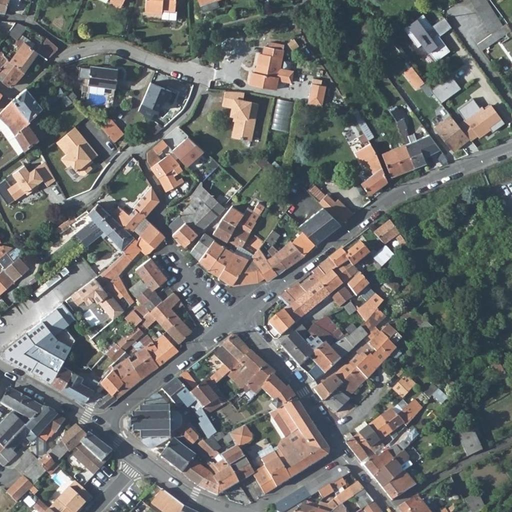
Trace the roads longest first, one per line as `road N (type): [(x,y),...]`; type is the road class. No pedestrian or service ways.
road 1 (residential): [(238,315),(395,193),(511,145)]
road 2 (residential): [(12,95),(87,47),(114,48),(197,78),(220,75),(245,44)]
road 3 (residential): [(103,426),(238,315)]
road 4 (residential): [(238,315),(329,437)]
